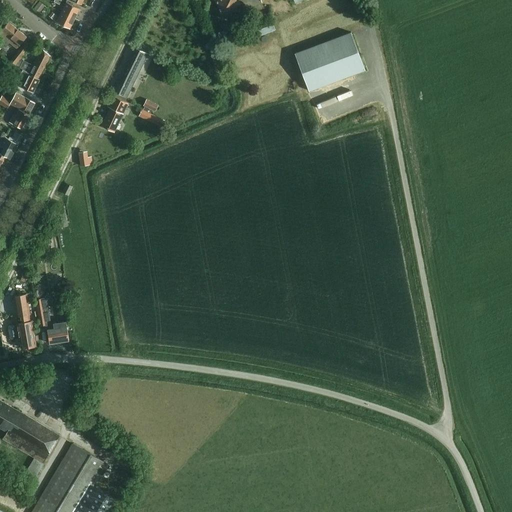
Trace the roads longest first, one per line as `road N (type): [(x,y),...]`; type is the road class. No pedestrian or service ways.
road 1 (unclassified): [(450,440),(372,407),(261,379),(82,357),(0,366)]
road 2 (unclassified): [(450,440),(388,100)]
road 3 (unclassified): [(0,298),(146,0)]
road 4 (residential): [(1,197),(71,50)]
